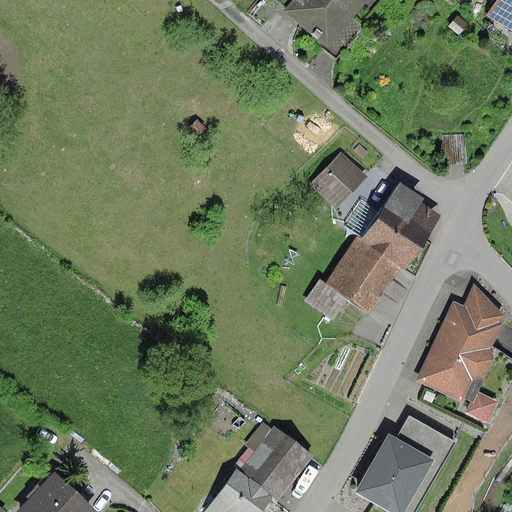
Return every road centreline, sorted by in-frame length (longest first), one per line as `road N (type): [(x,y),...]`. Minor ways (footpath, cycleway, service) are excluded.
road 1 (residential): [(458,225),(340,465),(307,511)]
road 2 (residential): [(242,21),(440,194),(458,225)]
